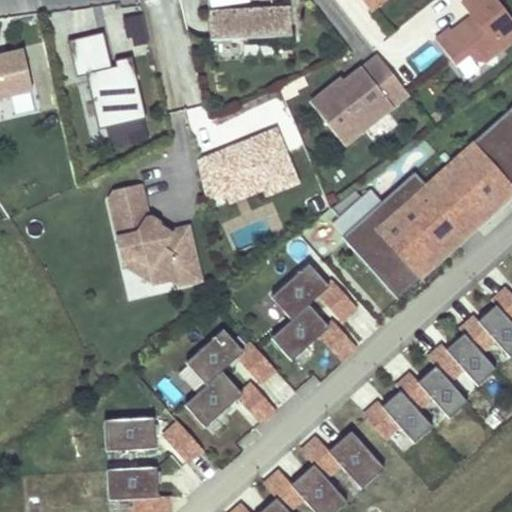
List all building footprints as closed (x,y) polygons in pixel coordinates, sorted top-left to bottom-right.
[(362,0),(370,10),(383,0),(362,0)] [(452,29),(437,39),(456,65),(470,55),(474,60),(487,62),(511,42),(511,17),(498,0),(467,0),(463,4),(473,17),(476,22),(471,26),(462,25),(454,31),(452,29)] [(291,5),(209,9),(211,39),(292,36),(291,5)] [(476,22),(473,17),(462,25),(471,26),(476,22)] [(135,51),(149,48),(142,19),(124,24),(126,33),(130,32),(135,51)] [(86,74),(100,128),(147,116),(132,56),(115,60),(116,66),(112,67),(103,32),(68,40),(77,77),(86,74)] [(22,51),(0,55),(0,98),(32,90),(22,51)] [(343,79),(311,104),(344,145),(409,94),(379,55),(362,69),(365,73),(348,86),(343,79)] [(415,173),(340,238),(398,300),(478,229),(474,223),(483,215),(488,220),(503,207),(500,205),(511,194),(511,108),(426,185),(415,173)] [(145,120),(106,130),(111,151),(150,141),(145,120)] [(276,129),(197,160),(206,198),(225,191),(259,178),(264,189),(266,195),(297,183),(276,129)] [(259,178),(225,191),(230,202),(264,189),(259,178)] [(200,282),(189,229),(172,233),(166,229),(163,235),(158,231),(158,224),(152,220),(149,220),(142,188),(115,194),(110,201),(123,260),(135,257),(150,267),(154,285),(178,279),(180,286),(200,282)] [(474,223),(478,229),(488,220),(483,215),(474,223)] [(163,235),(166,229),(158,224),(158,231),(163,235)] [(154,285),(150,267),(135,257),(123,260),(124,266),(154,285)] [(271,298),(292,321),(309,306),(319,296),(341,321),(356,308),(333,282),(328,286),(309,264),(271,298)] [(511,295),(506,289),(493,302),(496,305),(511,323),(511,295)] [(460,330),(464,334),(481,353),(494,340),(510,358),(511,355),(511,323),(496,305),(479,321),(475,317),(460,330)] [(319,337),(341,361),(356,347),(334,323),(328,328),(309,306),(292,321),(272,339),(292,362),(319,337)] [(186,364),(206,386),(222,372),(237,359),(260,384),(275,369),(252,344),(243,352),(223,330),(186,364)] [(443,346),(429,359),(436,367),(449,381),(462,369),(478,387),(496,370),(481,353),(464,334),(447,350),(443,346)] [(411,374),(397,387),(400,391),(417,410),(430,397),(450,419),(468,403),(449,381),(436,367),(418,382),(411,374)] [(206,386),(185,406),(205,428),(238,399),(260,424),(275,410),(252,385),(242,394),(222,372),(206,386)] [(281,404),(295,390),(276,372),(263,386),(281,404)] [(366,418),(385,438),(398,426),(414,444),(432,427),(417,410),(400,391),(383,407),(379,403),(365,416),(366,418)] [(104,421),(106,452),(156,449),(154,419),(104,421)] [(202,449),(179,423),(164,437),(187,463),(202,449)] [(318,439),(302,453),(314,466),(325,478),(340,465),(362,490),(384,469),(351,432),(329,452),(318,439)] [(280,472),(265,486),(276,499),(288,511),(302,499),(314,511),(336,511),(347,503),(325,478),(314,466),(292,485),(280,472)] [(157,468),(107,470),(109,502),(138,500),(138,511),(171,511),(171,497),(159,497),(157,468)] [(248,511),(243,505),(235,511),(288,511),(276,499),(261,511),(248,511)]
